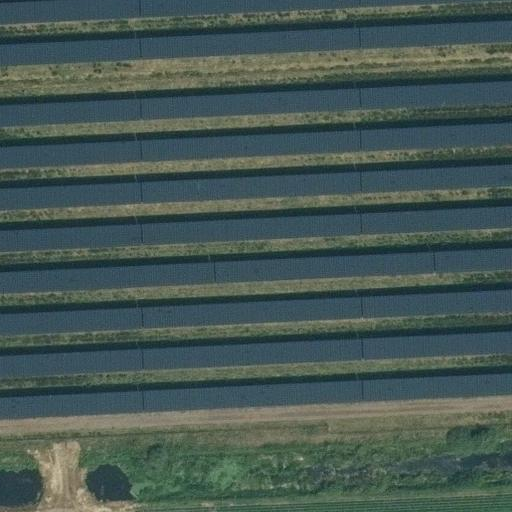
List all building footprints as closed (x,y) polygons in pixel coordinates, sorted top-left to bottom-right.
[(0,0),(0,23),(123,18),(122,0),(0,0)] [(0,64),(124,58),(123,36),(0,42),(0,64)] [(0,126),(126,121),(125,97),(0,102),(0,126)] [(0,167),(127,163),(126,139),(0,144),(0,167)] [(0,209),(127,204),(126,181),(0,186),(0,209)] [(0,250),(128,244),(127,222),(0,227),(0,250)] [(173,239),(170,223),(158,225),(161,241),(173,239)]
